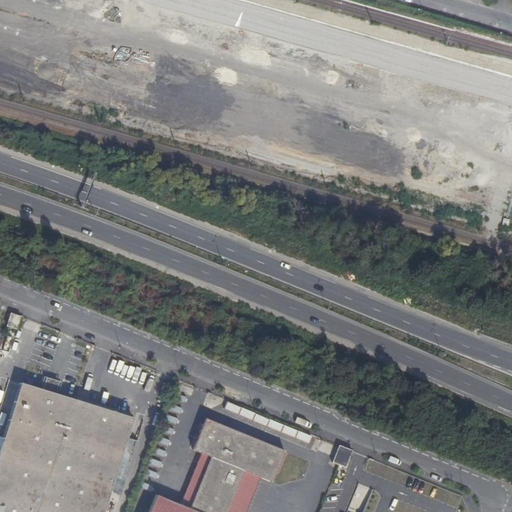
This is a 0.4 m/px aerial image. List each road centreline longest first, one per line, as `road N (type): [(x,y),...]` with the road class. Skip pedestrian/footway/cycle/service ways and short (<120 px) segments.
road 1 (motorway): [(0,199),(511,405)]
road 2 (motorway): [(511,363),(0,165)]
road 3 (unclassified): [(499,493),(0,286)]
